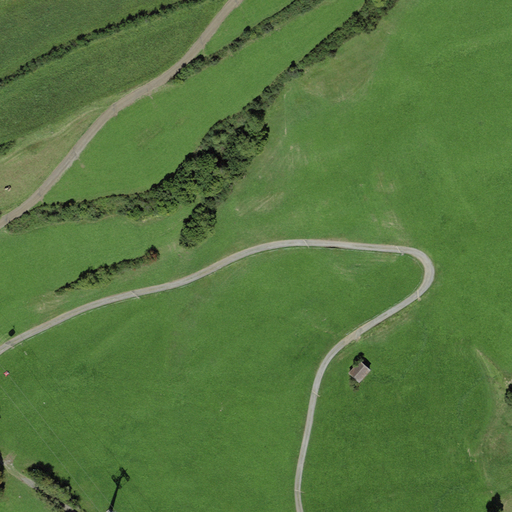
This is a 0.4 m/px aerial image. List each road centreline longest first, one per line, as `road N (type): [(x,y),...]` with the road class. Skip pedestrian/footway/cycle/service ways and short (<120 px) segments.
road 1 (track): [(298,511),(319,370),(342,344),(420,294),(425,261),(391,250),(281,246),(246,253),(42,324),(0,348)]
road 2 (track): [(0,222),(45,187),(110,111),(165,77),(235,0)]
